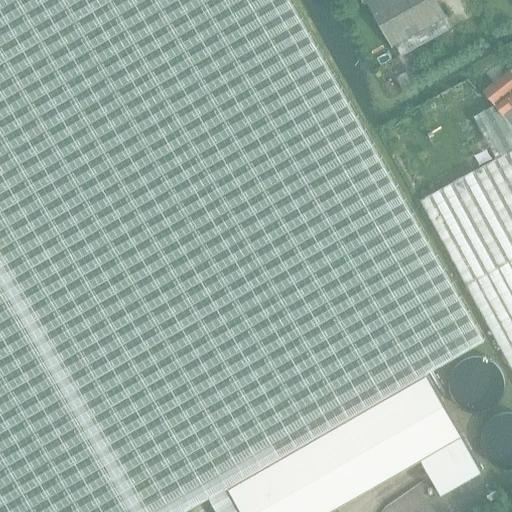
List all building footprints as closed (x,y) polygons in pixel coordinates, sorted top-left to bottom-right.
[(290,0),(0,0),(0,511),(180,511),(209,496),(217,511),(239,511),(225,488),(484,340),(290,0)] [(436,0),(373,0),(368,3),(392,47),(395,45),(402,56),(425,43),(449,29),(443,19),(446,17),(440,5),(436,0)] [(415,63),(408,67),(412,74),(419,70),(415,63)] [(511,71),(510,69),(484,89),(495,104),(495,105),(503,114),(511,128),(511,127),(511,71)] [(496,158),(419,200),(511,371),(511,136),(509,130),(511,128),(503,114),(495,105),(474,116),(496,158)] [(229,488),(242,511),(326,511),(421,459),(441,495),(482,472),(425,375),(229,488)]
